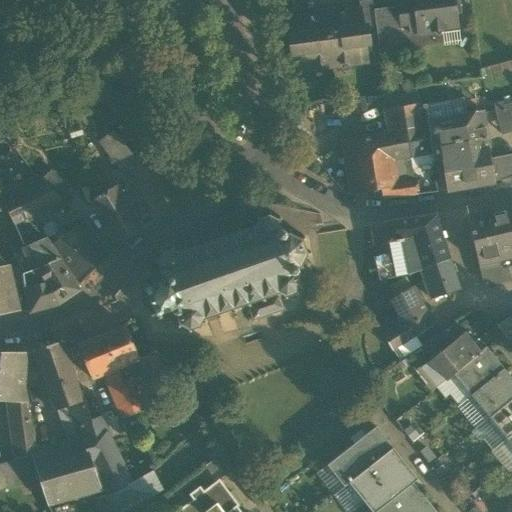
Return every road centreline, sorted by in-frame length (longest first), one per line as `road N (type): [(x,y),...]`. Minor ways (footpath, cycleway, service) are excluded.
road 1 (residential): [(511,187),(356,214),(308,194),(252,151)]
road 2 (residential): [(224,207),(171,219),(103,286),(80,325),(0,341)]
